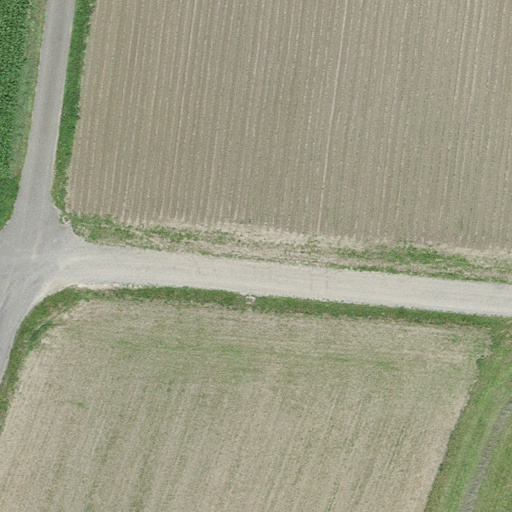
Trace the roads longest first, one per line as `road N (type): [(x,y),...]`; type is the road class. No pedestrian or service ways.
road 1 (track): [(0,265),(30,259),(511,302)]
road 2 (track): [(0,342),(30,259),(61,0)]
